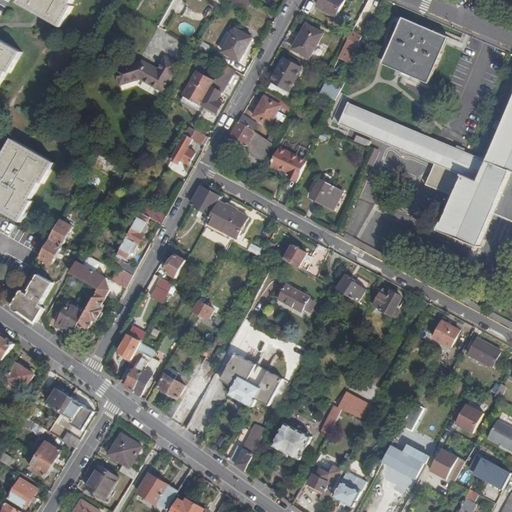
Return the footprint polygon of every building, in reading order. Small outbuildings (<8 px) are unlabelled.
[(21,0),(20,4),(62,28),(74,7),(71,6),(74,0),(21,0)] [(251,2),(247,0),(232,0),(248,8),(251,2)] [(345,0),(323,0),(319,8),(336,17),(345,0)] [(370,12),(365,23),(371,26),(376,15),(370,12)] [(403,18),(397,32),(401,34),(407,20),(403,18)] [(401,34),(397,32),(390,49),(394,50),(387,65),(427,83),(433,67),(437,68),(443,53),(440,51),(447,37),(407,20),(401,34)] [(324,34),(308,25),(294,50),(310,59),(324,34)] [(253,38),(237,29),(223,52),(240,61),(253,38)] [(349,38),(344,48),(356,55),(359,47),(358,47),(362,37),(353,32),(349,38)] [(450,38),(447,37),(440,51),(443,53),(450,38)] [(23,53),(0,39),(0,92),(1,91),(0,90),(0,86),(8,72),(11,74),(23,53)] [(394,50),(390,49),(383,64),(387,65),(394,50)] [(142,61),(138,62),(126,83),(141,79),(165,92),(179,65),(165,57),(158,70),(142,61)] [(302,68),(286,60),(274,82),(289,90),(302,68)] [(126,83),(138,62),(117,69),(122,85),(126,83)] [(199,111),(202,113),(206,107),(218,113),(223,104),(218,101),(235,71),(225,65),(220,73),(215,82),(199,111)] [(430,84),(437,68),(433,67),(427,83),(430,84)] [(199,111),(215,82),(198,73),(183,101),(199,111)] [(321,94),(336,101),(337,99),(340,92),(332,88),(333,86),(326,83),(321,94)] [(290,94),(272,84),(269,90),(287,100),(290,94)] [(269,92),(266,98),(281,106),(291,112),(295,106),(269,92)] [(275,118),(278,112),(281,106),(266,98),(266,97),(254,118),(270,127),(275,118)] [(511,104),(488,161),(471,154),(349,104),(340,124),(435,163),(428,181),(426,180),(425,185),(455,197),(444,224),(442,223),(440,231),(480,248),(494,214),(511,220),(511,104)] [(285,124),(288,117),(278,112),(275,118),(285,124)] [(243,116),(239,122),(254,131),(258,125),(243,116)] [(202,120),(196,132),(210,140),(216,128),(202,120)] [(246,149),(265,160),(274,144),(254,131),(239,122),(231,138),(247,147),(246,149)] [(206,147),(210,140),(196,132),(189,128),(185,135),(193,140),(206,147)] [(193,140),(185,135),(171,160),(180,164),(182,161),(190,165),(196,152),(189,148),(193,140)] [(357,135),(354,141),(369,147),(372,142),(357,135)] [(55,163),(13,139),(1,160),(4,161),(0,168),(0,209),(21,222),(33,202),(31,200),(41,183),(44,184),(55,163)] [(299,181),(308,162),(280,149),(271,168),(279,172),(280,171),(291,176),(290,177),(299,181)] [(93,165),(116,178),(123,166),(101,152),(93,165)] [(116,178),(122,181),(129,169),(123,166),(116,178)] [(344,192),(321,181),(312,198),(334,210),(344,192)] [(212,216),(219,202),(221,198),(202,188),(193,205),(212,216)] [(225,232),(237,211),(219,202),(212,216),(208,223),(225,232)] [(163,225),(167,217),(146,205),(142,213),(151,218),(163,225)] [(249,218),(237,211),(225,232),(237,239),(249,218)] [(134,277),(139,269),(130,264),(127,264),(123,262),(126,258),(127,259),(132,251),(135,253),(145,235),(142,233),(146,225),(151,218),(142,213),(113,265),(120,269),(134,277)] [(51,238),(63,245),(74,227),(61,220),(51,238)] [(53,264),(63,245),(51,238),(40,257),(53,264)] [(270,243),(266,250),(272,254),(276,245),(270,243)] [(252,245),(249,251),(250,252),(260,257),(263,250),(252,245)] [(284,260),(301,269),(309,254),(293,245),(284,260)] [(191,253),(190,255),(186,262),(199,270),(204,261),(191,253)] [(176,278),(186,260),(177,256),(167,274),(176,278)] [(77,263),(70,275),(99,290),(88,310),(77,329),(86,335),(93,322),(96,323),(98,320),(102,312),(104,309),(100,307),(107,294),(111,287),(107,278),(77,263)] [(33,270),(45,277),(47,273),(35,266),(33,270)] [(134,277),(120,269),(113,281),(128,289),(134,277)] [(13,305),(38,322),(45,309),(41,306),(55,283),(45,277),(33,270),(31,274),(38,277),(30,290),(31,292),(29,296),(21,291),(13,305)] [(347,274),(337,289),(338,289),(360,303),(368,291),(352,280),(353,278),(347,274)] [(174,285),(162,278),(158,286),(170,292),(174,285)] [(310,299),(311,298),(286,284),(278,300),(303,313),(305,310),(312,313),(317,303),(310,299)] [(388,296),(376,289),(370,304),(397,319),(402,312),(397,310),(403,298),(390,291),(388,296)] [(58,325),(75,334),(77,329),(88,310),(72,301),(58,325)] [(200,301),(194,311),(211,320),(216,310),(205,304),(200,301)] [(58,308),(51,322),(56,324),(63,311),(58,308)] [(241,348),(251,323),(244,320),(234,345),(241,348)] [(461,331),(444,322),(435,339),(452,348),(461,331)] [(119,352),(133,360),(143,343),(147,335),(132,327),(119,352)] [(16,344),(0,332),(0,355),(6,360),(16,344)] [(185,335),(181,342),(186,345),(190,338),(185,335)] [(342,335),(336,344),(347,350),(353,340),(342,335)] [(501,352),(478,339),(469,354),(493,367),(501,352)] [(137,368),(126,387),(134,393),(154,358),(157,351),(143,343),(133,360),(131,365),(137,368)] [(207,357),(211,349),(205,346),(201,354),(207,357)] [(223,363),(228,354),(220,350),(215,358),(223,363)] [(237,355),(223,381),(234,387),(230,394),(253,407),(257,400),(269,406),(284,379),(237,355)] [(154,358),(134,393),(141,398),(161,362),(154,358)] [(35,374),(18,363),(7,379),(25,390),(35,374)] [(201,367),(188,390),(204,398),(212,384),(205,380),(209,372),(201,367)] [(175,380),(180,372),(172,368),(168,375),(167,374),(159,388),(179,399),(186,386),(175,380)] [(511,391),(511,390),(501,384),(495,396),(498,399),(506,403),(511,391)] [(63,411),(71,398),(58,389),(49,403),(63,411)] [(369,422),(376,408),(365,402),(354,397),(346,412),(369,422)] [(84,406),(71,398),(63,411),(75,419),(84,406)] [(173,401),(166,414),(172,419),(180,405),(173,401)] [(30,403),(22,416),(30,420),(38,408),(30,403)] [(459,403),(451,419),(457,422),(457,424),(474,433),(484,413),(467,404),(466,406),(459,403)] [(180,405),(172,419),(179,424),(188,409),(180,405)] [(324,429),(331,433),(334,427),(342,410),(335,407),(324,429)] [(0,420),(14,429),(18,422),(0,410),(0,420)] [(342,410),(334,427),(340,430),(346,418),(344,417),(346,412),(342,410)] [(422,416),(411,411),(402,427),(413,433),(422,416)] [(22,416),(18,422),(30,430),(35,423),(30,420),(22,416)] [(511,427),(498,420),(488,439),(511,451),(511,427)] [(301,458),(312,436),(287,423),(275,445),(288,452),(301,458)] [(239,446),(231,461),(246,472),(267,431),(258,427),(245,450),(239,446)] [(76,449),(81,440),(69,432),(63,441),(76,449)] [(120,471),(135,480),(140,473),(131,468),(144,447),(123,435),(110,455),(125,464),(120,471)] [(428,456),(430,457),(435,448),(412,436),(408,446),(428,456)] [(9,437),(5,444),(9,446),(13,439),(9,437)] [(223,438),(217,446),(223,451),(229,442),(223,438)] [(396,440),(384,461),(417,478),(428,456),(408,446),(408,445),(404,452),(395,447),(398,441),(396,440)] [(40,456),(54,465),(62,452),(48,442),(40,456)] [(455,481),(465,461),(442,449),(431,471),(441,476),(442,474),(448,477),(455,481)] [(0,451),(0,460),(1,461),(10,467),(15,458),(1,450),(0,451)] [(46,478),(54,465),(40,456),(32,469),(46,478)] [(511,472),(485,458),(483,457),(474,473),(504,489),(511,473),(511,472)] [(120,479),(101,467),(88,487),(107,499),(120,479)] [(321,499),(327,502),(331,494),(336,486),(341,476),(342,474),(334,470),(331,474),(322,469),(319,476),(316,475),(311,484),(312,485),(325,491),(323,495),(321,499)] [(349,474),(344,471),(342,474),(341,476),(344,478),(347,480),(349,474)] [(139,492),(167,510),(179,491),(151,473),(139,492)] [(339,488),(334,497),(356,508),(364,492),(363,492),(367,484),(349,474),(347,480),(344,478),(343,481),(339,488)] [(341,476),(336,486),(339,488),(343,481),(344,478),(341,476)] [(39,490),(22,479),(11,499),(27,509),(39,490)] [(323,495),(325,491),(312,485),(310,489),(323,495)] [(471,490),(467,498),(475,503),(480,495),(471,490)] [(511,511),(511,493),(501,511),(511,511)] [(473,511),(478,504),(475,503),(467,498),(466,497),(458,511),(473,511)] [(192,511),(197,504),(188,499),(186,503),(181,500),(173,511),(192,511)] [(101,511),(83,501),(75,511),(101,511)]
